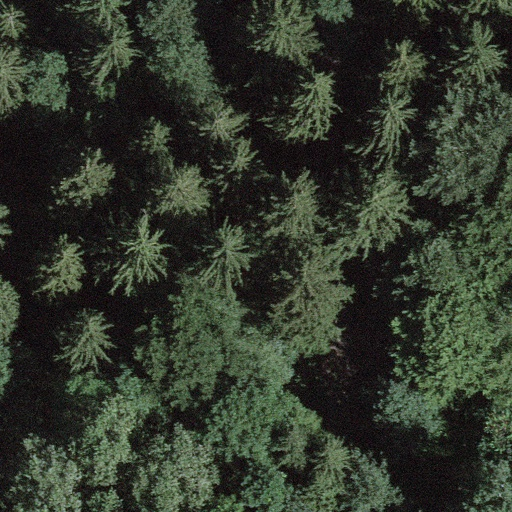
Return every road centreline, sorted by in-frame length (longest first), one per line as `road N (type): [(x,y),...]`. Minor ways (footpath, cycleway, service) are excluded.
road 1 (track): [(333,0),(345,374)]
road 2 (track): [(345,374),(511,381)]
road 3 (track): [(355,511),(345,374)]
